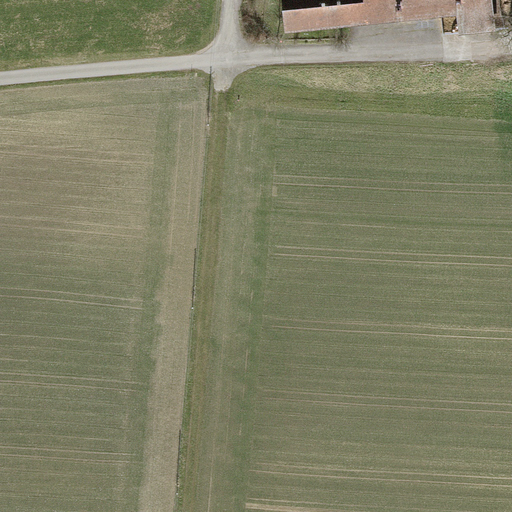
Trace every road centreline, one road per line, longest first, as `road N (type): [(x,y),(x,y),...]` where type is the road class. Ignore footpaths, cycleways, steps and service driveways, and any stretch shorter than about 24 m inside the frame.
road 1 (track): [(218,64),(511,51)]
road 2 (track): [(0,86),(218,64),(225,0)]
